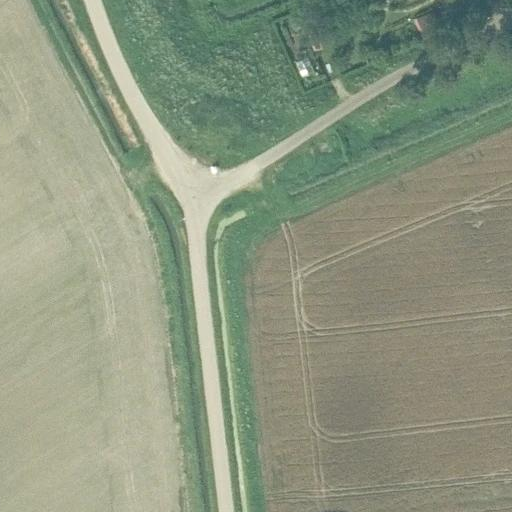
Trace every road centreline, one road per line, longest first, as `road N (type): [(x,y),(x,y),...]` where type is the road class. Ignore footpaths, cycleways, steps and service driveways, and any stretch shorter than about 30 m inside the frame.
road 1 (residential): [(192,209),(364,95),(511,23)]
road 2 (unclassified): [(228,511),(192,209)]
road 3 (unclassified): [(192,209),(129,94),(90,0)]
